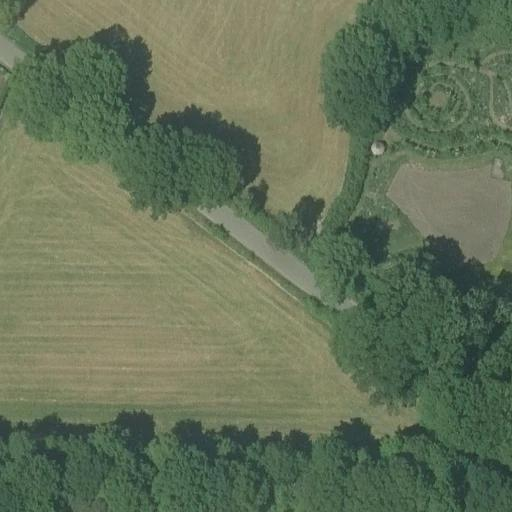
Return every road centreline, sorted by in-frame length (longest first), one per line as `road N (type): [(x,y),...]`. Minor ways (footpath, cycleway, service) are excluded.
road 1 (tertiary): [(511,440),(0,50)]
road 2 (track): [(511,485),(0,483)]
